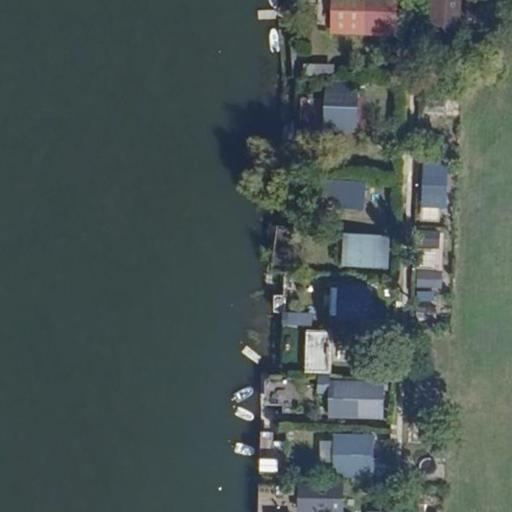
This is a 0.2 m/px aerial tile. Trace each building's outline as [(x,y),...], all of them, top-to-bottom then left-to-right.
[(437,26),(437,0),(431,0),(431,17),(427,17),(427,27),(430,27),(437,26)] [(454,0),(437,0),(437,26),(430,27),(429,50),(453,52),(454,0)] [(485,0),(475,0),(475,15),(485,16),(485,0)] [(511,0),(504,0),(503,17),(511,17),(511,0)] [(359,3),(330,1),(330,4),(320,3),(319,19),(329,19),(329,23),(359,24),(359,3)] [(443,71),(427,70),(426,84),(442,84),(443,71)] [(338,86),(338,83),(329,82),(329,93),(323,93),(321,118),(334,120),(334,125),(351,125),(353,86),(338,86)] [(441,107),(426,106),(426,117),(440,118),(441,107)] [(439,140),(424,140),(423,153),(439,153),(439,140)] [(422,196),(445,197),(446,176),(423,174),(422,196)] [(341,190),(316,189),(316,202),(341,204),(341,190)] [(445,201),(445,197),(422,196),(421,217),(434,217),(435,201),(445,201)] [(435,201),(434,217),(444,217),(445,201),(435,201)] [(378,204),(355,203),(355,215),(377,217),(378,204)] [(436,243),(420,242),(419,254),(435,255),(436,243)] [(371,249),(345,247),(343,271),(370,272),(371,249)] [(435,279),(419,278),(418,290),(435,290),(435,279)] [(368,298),(339,297),(338,321),(367,323),(368,298)] [(433,310),(418,310),(416,325),(432,325),(433,310)] [(330,339),(305,338),(303,375),(328,377),(330,339)] [(355,422),(354,432),(377,433),(378,392),(337,390),(336,421),(355,422)] [(430,397),(413,397),(412,409),(429,409),(430,397)] [(428,432),(411,431),(410,443),(427,444),(428,432)] [(377,433),(354,432),(353,458),(376,459),(377,433)] [(425,465),(406,464),(406,479),(424,478),(425,465)] [(309,482),(300,482),(298,507),(308,508),(309,482)] [(336,510),(338,483),(309,482),(308,508),(336,510)]
